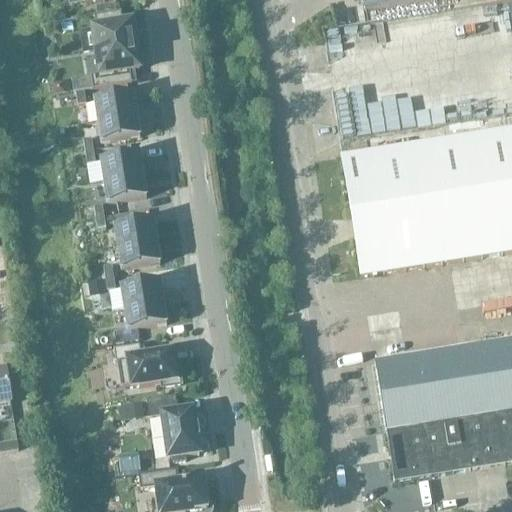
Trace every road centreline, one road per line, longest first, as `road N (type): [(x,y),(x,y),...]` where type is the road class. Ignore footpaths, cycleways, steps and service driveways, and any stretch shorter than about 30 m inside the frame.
road 1 (unclassified): [(260,0),(341,511)]
road 2 (tertiary): [(243,511),(166,0)]
